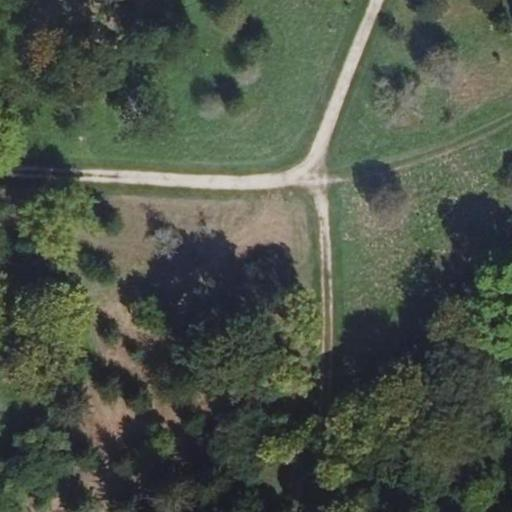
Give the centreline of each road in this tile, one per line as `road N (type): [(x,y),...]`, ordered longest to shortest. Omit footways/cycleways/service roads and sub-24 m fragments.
road 1 (track): [(321,182),(333,221),(336,318),(327,511)]
road 2 (track): [(0,177),(248,194),(321,182)]
road 3 (track): [(511,129),(371,184),(321,182)]
road 4 (track): [(321,182),(389,0)]
